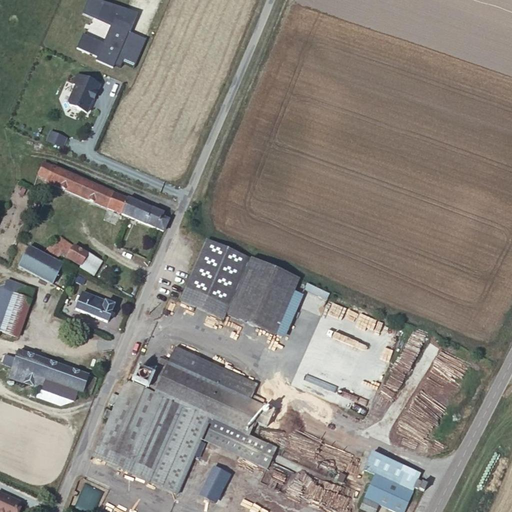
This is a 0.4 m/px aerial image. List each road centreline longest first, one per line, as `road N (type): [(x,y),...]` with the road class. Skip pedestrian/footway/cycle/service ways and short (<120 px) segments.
road 1 (residential): [(274,0),(59,511)]
road 2 (secondary): [(435,511),(511,365)]
